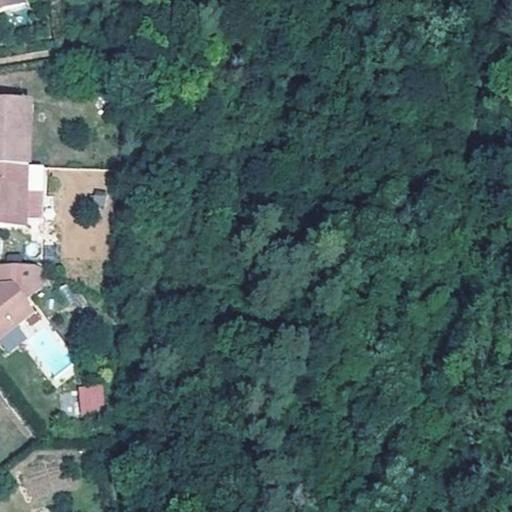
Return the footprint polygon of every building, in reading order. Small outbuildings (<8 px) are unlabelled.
[(0,0),(0,14),(25,7),(23,0),(0,0)] [(0,167),(26,168),(29,168),(30,102),(0,100),(0,167)] [(0,167),(0,228),(25,229),(26,168),(0,167)] [(35,267),(0,266),(0,340),(35,313),(26,301),(43,289),(44,271),(35,267)] [(102,383),(76,386),(79,414),(105,411),(102,383)]
